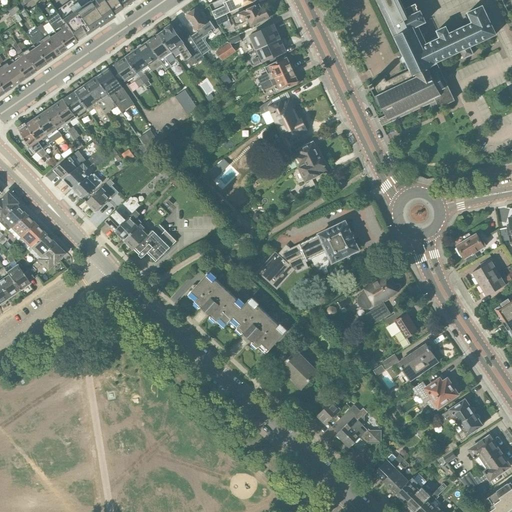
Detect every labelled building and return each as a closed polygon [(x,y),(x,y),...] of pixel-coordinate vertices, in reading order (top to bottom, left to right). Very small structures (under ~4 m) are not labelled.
[(121,9),(115,0),(92,0),(91,2),(90,1),(62,20),(65,23),(76,40),(85,34),(86,35),(98,26),(99,27),(114,16),(113,14),(121,9)] [(134,1),(132,0),(115,0),(121,9),(122,8),(123,9),(128,5),(130,6),(132,4),(134,1)] [(220,8),(213,12),(216,19),(227,14),(231,12),(243,6),(241,3),(248,0),(230,0),(226,2),(224,3),(225,6),(220,8)] [(377,0),(394,36),(412,27),(416,26),(417,28),(419,27),(418,25),(426,21),(420,10),(418,11),(417,7),(418,7),(416,3),(417,0),(377,0)] [(260,7),(259,5),(232,17),(235,25),(242,22),(242,23),(247,21),(249,26),(272,16),(269,9),(267,10),(265,5),(260,7)] [(440,37),(421,46),(412,27),(394,36),(405,59),(406,60),(410,71),(413,76),(437,65),(436,62),(461,51),(464,58),(473,54),(470,46),(496,34),(483,6),(468,13),(473,22),(450,33),(446,26),(437,31),(440,37)] [(208,22),(205,18),(207,16),(203,11),(201,12),(198,7),(192,11),(190,11),(189,12),(187,13),(187,15),(186,16),(197,32),(191,37),(203,55),(210,50),(202,38),(210,33),(210,34),(213,32),(213,31),(216,29),(210,20),(208,22)] [(17,13),(12,15),(18,23),(22,21),(17,13)] [(227,14),(216,19),(219,25),(230,20),(227,14)] [(65,23),(54,31),(66,48),(67,48),(69,48),(72,46),(72,44),(77,41),(76,40),(65,23)] [(66,48),(54,31),(49,34),(41,24),(36,28),(43,38),(56,56),(60,53),(62,53),(65,51),(65,49),(66,48)] [(166,29),(160,34),(172,52),(178,48),(186,60),(190,57),(195,64),(205,58),(203,55),(191,37),(191,36),(183,42),(180,38),(178,34),(180,32),(181,32),(180,29),(177,26),(174,29),(172,25),(171,24),(165,28),(166,29)] [(253,42),(256,49),(279,39),(272,24),(249,34),(250,35),(248,36),(251,43),(253,42)] [(172,52),(160,34),(149,41),(164,63),(168,69),(172,66),(167,59),(165,57),(172,52)] [(228,39),(229,42),(231,45),(242,40),(239,34),(228,39)] [(56,56),(43,38),(33,45),(46,63),(47,62),(48,62),(51,60),(51,59),(56,56)] [(279,39),(256,49),(260,57),(258,58),(258,57),(252,60),(255,65),(262,62),(285,51),(279,39)] [(164,63),(149,41),(137,49),(148,66),(152,71),(164,63)] [(18,55),(12,59),(25,78),(35,71),(35,70),(23,52),(22,52),(21,50),(17,45),(16,42),(12,44),(17,51),(16,52),(18,55)] [(230,43),(216,52),(222,61),(236,51),(231,45),(230,43)] [(46,63),(33,45),(23,52),(35,70),(40,67),(41,67),(44,65),(44,64),(46,63)] [(126,57),(138,74),(142,71),(142,72),(148,67),(147,66),(148,66),(137,49),(126,57)] [(115,65),(110,68),(121,84),(124,81),(125,81),(126,81),(127,81),(134,77),(138,74),(126,57),(115,65)] [(258,78),(261,84),(293,69),(288,58),(286,58),(286,57),(268,65),(269,66),(265,67),(268,74),(266,75),(265,74),(258,78)] [(12,59),(2,66),(15,85),(25,78),(12,59)] [(439,107),(454,100),(437,65),(413,76),(410,71),(386,82),(384,77),(371,83),(369,84),(370,87),(371,89),(382,112),(384,111),(386,115),(378,119),(382,126),(427,105),(430,103),(432,108),(434,108),(438,106),(439,107)] [(2,66),(0,67),(0,85),(4,92),(15,85),(2,66)] [(116,106),(121,112),(134,104),(121,85),(122,85),(121,84),(110,68),(97,77),(116,106)] [(293,69),(261,84),(257,86),(260,92),(273,85),(276,92),(298,82),(297,81),(299,81),(293,69)] [(140,77),(145,84),(148,81),(149,80),(145,73),(144,74),(140,77)] [(232,82),(226,73),(219,77),(225,87),(232,82)] [(116,106),(97,77),(86,84),(107,114),(112,110),(112,109),(116,106)] [(139,87),(145,84),(140,77),(136,80),(135,80),(139,87)] [(86,84),(76,91),(88,109),(89,111),(94,107),(101,118),(107,114),(86,84)] [(176,96),(188,114),(197,108),(185,90),(176,96)] [(89,111),(88,109),(76,91),(64,100),(76,117),(77,119),(89,111)] [(275,121),(295,112),(293,108),(294,107),(290,99),(282,103),(281,102),(273,105),(272,100),(264,103),(265,105),(259,108),(261,114),(269,110),(271,115),(272,114),(275,121)] [(76,117),(64,100),(55,106),(67,124),(72,121),(71,119),(72,119),(73,120),(76,117)] [(67,124),(55,106),(46,112),(58,130),(67,124)] [(59,131),(58,130),(46,112),(36,119),(55,145),(57,143),(55,141),(62,136),(59,131)] [(295,112),(275,121),(285,142),(280,144),(284,152),(289,150),(295,147),(292,139),(303,133),(308,131),(306,128),(302,119),(299,120),(295,112)] [(55,145),(36,119),(27,125),(44,150),(51,145),(52,147),(55,145)] [(44,150),(27,125),(19,130),(24,136),(23,137),(30,147),(31,146),(36,153),(42,158),(46,156),(48,159),(50,157),(44,150)] [(73,127),(71,129),(77,138),(80,136),(76,130),(76,131),(73,127)] [(77,138),(71,129),(68,131),(71,134),(70,134),(74,140),(77,138)] [(156,138),(144,146),(147,150),(151,147),(160,141),(167,136),(164,132),(156,138)] [(164,151),(170,146),(164,139),(158,144),(164,151)] [(291,153),(298,167),(320,156),(313,142),(291,153)] [(148,149),(155,159),(164,153),(156,143),(151,147),(148,149)] [(73,188),(92,174),(91,173),(92,172),(89,169),(88,169),(87,168),(95,162),(99,168),(118,153),(111,146),(103,152),(101,150),(98,152),(86,161),(63,179),(73,188)] [(71,149),(62,155),(64,158),(73,152),(71,149)] [(128,164),(135,158),(129,149),(121,154),(128,164)] [(70,157),(54,170),(63,179),(86,161),(78,151),(70,157)] [(117,164),(122,160),(118,154),(113,159),(117,164)] [(320,156),(298,167),(305,181),(327,171),(320,156)] [(52,168),(56,164),(51,159),(47,163),(52,168)] [(170,162),(164,168),(171,175),(177,169),(170,162)] [(276,173),(271,167),(263,173),(267,179),(276,173)] [(180,171),(171,180),(177,186),(186,177),(180,171)] [(92,174),(73,188),(82,198),(97,187),(103,182),(94,173),(92,174)] [(103,185),(86,201),(97,211),(111,197),(106,192),(112,186),(114,184),(110,180),(103,185)] [(0,219),(1,219),(17,203),(7,193),(0,199),(0,219)] [(286,205),(296,199),(292,194),(283,200),(286,205)] [(127,201),(106,222),(115,231),(136,210),(140,205),(138,203),(138,201),(138,200),(137,198),(136,197),(134,197),(133,198),(132,198),(131,198),(128,201),(127,201)] [(11,228),(26,212),(17,203),(1,219),(11,228)] [(232,210),(227,204),(222,209),(228,214),(232,210)] [(136,210),(115,231),(125,240),(141,223),(143,222),(138,217),(141,214),(136,210)] [(20,238),(36,222),(26,212),(11,228),(20,238)] [(262,221),(263,217),(261,214),(257,213),(253,215),(252,219),(254,222),(258,223),(262,221)] [(30,248),(46,232),(36,222),(20,238),(30,248)] [(294,269),(296,270),(297,273),(308,267),(305,261),(306,260),(306,261),(327,251),(333,262),(358,250),(345,222),(290,248),(288,246),(288,247),(284,250),(282,248),(282,249),(278,254),(275,252),(258,271),(277,288),(294,269)] [(141,223),(125,240),(135,250),(136,248),(150,234),(145,229),(146,228),(141,223)] [(159,225),(154,230),(150,234),(136,248),(140,252),(139,255),(142,257),(144,256),(149,252),(158,260),(170,247),(169,246),(174,240),(159,225)] [(464,241),(457,245),(465,259),(466,258),(470,256),(472,259),(477,257),(475,253),(485,247),(485,246),(501,237),(500,230),(490,236),(489,234),(486,235),(483,230),(471,237),(469,233),(462,237),(464,241)] [(40,257),(56,241),(46,232),(30,248),(40,257)] [(56,241),(40,257),(28,269),(23,274),(29,281),(34,278),(31,274),(42,264),(48,269),(64,253),(63,252),(65,251),(56,241)] [(12,256),(17,251),(12,246),(7,250),(12,256)] [(375,272),(383,268),(376,254),(368,258),(375,272)] [(13,267),(6,272),(19,290),(20,290),(22,290),(24,289),(25,286),(30,283),(29,281),(23,274),(20,269),(18,266),(19,265),(18,263),(17,264),(14,260),(10,263),(13,267)] [(473,278),(478,286),(500,272),(493,260),(473,272),(475,277),(473,278)] [(234,272),(239,268),(235,264),(231,267),(234,272)] [(0,277),(0,284),(9,297),(11,298),(13,296),(13,294),(19,290),(6,272),(5,271),(5,270),(4,268),(3,267),(0,268),(0,273),(2,276),(0,277)] [(500,272),(478,286),(482,292),(484,291),(487,296),(507,284),(511,281),(511,276),(511,278),(509,275),(504,278),(500,272)] [(394,285),(387,274),(364,288),(366,290),(360,294),(357,299),(357,303),(360,307),(364,309),(369,309),(374,305),(375,306),(376,308),(365,314),(372,325),(391,313),(383,301),(398,293),(401,287),(399,284),(394,285)] [(196,286),(188,295),(196,301),(194,303),(199,308),(200,309),(200,308),(203,305),(205,307),(205,306),(206,307),(203,310),(207,314),(211,311),(211,312),(212,314),(209,317),(215,323),(216,322),(217,321),(224,328),(231,321),(230,320),(242,308),(235,302),(238,299),(237,299),(216,279),(213,281),(206,275),(205,276),(197,285),(196,286)] [(0,304),(1,305),(3,303),(4,301),(9,297),(0,284),(0,304)] [(230,320),(231,321),(238,327),(236,329),(242,335),(245,331),(247,332),(248,333),(245,336),(249,340),(253,337),(253,338),(254,340),(251,343),(257,349),(258,348),(259,347),(266,354),(288,331),(281,323),(279,325),(258,305),(259,304),(252,297),(251,299),(250,298),(242,308),(230,320)] [(502,304),(495,309),(500,316),(499,316),(499,319),(500,322),(503,322),(504,322),(504,323),(511,318),(511,299),(510,301),(508,298),(501,303),(502,304)] [(333,307),(332,307),(331,307),(330,307),(330,308),(329,308),(329,309),(328,309),(328,310),(328,311),(328,312),(328,313),(328,314),(329,314),(329,315),(330,316),(331,316),(332,316),(333,316),(334,316),(335,316),(335,315),(336,315),(336,314),(337,314),(337,313),(337,312),(337,311),(337,310),(336,309),(336,308),(335,308),(334,307),(333,307)] [(395,314),(386,320),(389,325),(395,321),(396,321),(402,331),(395,335),(404,348),(411,344),(407,338),(417,331),(407,314),(405,315),(398,319),(395,314)] [(289,359),(280,368),(286,374),(302,389),(304,386),(315,375),(318,372),(297,352),(305,344),(296,335),(281,351),(289,359)] [(355,352),(362,347),(355,337),(348,341),(355,352)] [(407,356),(394,366),(406,384),(438,362),(426,344),(419,349),(418,347),(406,355),(407,356)] [(387,370),(399,361),(394,354),(382,362),(387,370)] [(422,382),(413,388),(418,395),(419,394),(422,400),(425,404),(428,402),(433,411),(458,395),(456,393),(457,391),(455,387),(452,387),(447,380),(442,383),(439,378),(434,381),(435,383),(427,388),(422,382)] [(325,425),(342,408),(338,404),(346,396),(342,392),(317,416),(320,419),(325,425)] [(456,418),(459,424),(475,414),(474,413),(475,409),(473,407),(470,407),(465,400),(438,417),(442,424),(453,418),(454,420),(456,418)] [(332,428),(337,433),(360,411),(354,405),(332,428)] [(349,448),(360,437),(368,429),(358,420),(364,414),(360,411),(337,433),(338,434),(337,435),(349,448)] [(475,414),(459,424),(454,427),(458,433),(454,436),(458,442),(482,426),(479,420),(480,417),(478,414),(475,415),(475,414)] [(430,420),(419,427),(423,433),(434,425),(430,420)] [(370,431),(370,444),(380,444),(381,431),(370,431)] [(489,436),(469,450),(475,458),(480,465),(485,462),(500,452),(494,443),(496,442),(492,436),(490,437),(489,436)] [(454,441),(439,451),(440,453),(442,457),(452,451),(458,447),(454,441)] [(452,451),(442,457),(447,464),(456,457),(452,451)] [(470,471),(460,478),(469,491),(473,489),(479,497),(486,493),(480,483),(483,481),(488,477),(490,481),(511,467),(510,465),(511,464),(508,459),(506,460),(500,452),(485,462),(480,465),(484,472),(479,475),(477,475),(474,477),(470,471)] [(387,460),(374,472),(383,481),(404,460),(399,455),(397,458),(393,454),(387,460)] [(404,460),(383,481),(397,494),(409,482),(400,473),(409,465),(404,460)] [(409,482),(397,494),(405,503),(419,489),(415,485),(417,483),(413,479),(409,482)] [(488,509),(484,511),(511,511),(511,480),(482,501),(488,509)] [(419,489),(405,503),(414,511),(415,511),(432,495),(423,485),(421,487),(419,489)] [(432,495),(415,511),(433,511),(438,507),(441,504),(436,499),(439,496),(438,496),(441,492),(437,489),(432,495)]
